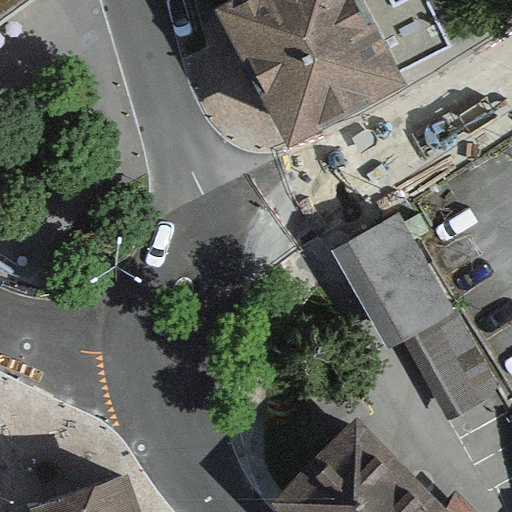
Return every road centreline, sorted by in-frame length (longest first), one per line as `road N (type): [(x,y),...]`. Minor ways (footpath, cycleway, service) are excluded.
road 1 (tertiary): [(224,236),(511,67)]
road 2 (residential): [(134,0),(186,171),(224,236)]
road 3 (residential): [(0,330),(63,355),(168,358)]
road 4 (tertiary): [(236,511),(189,457),(168,358)]
road 5 (tertiary): [(168,358),(179,289),(224,236)]
